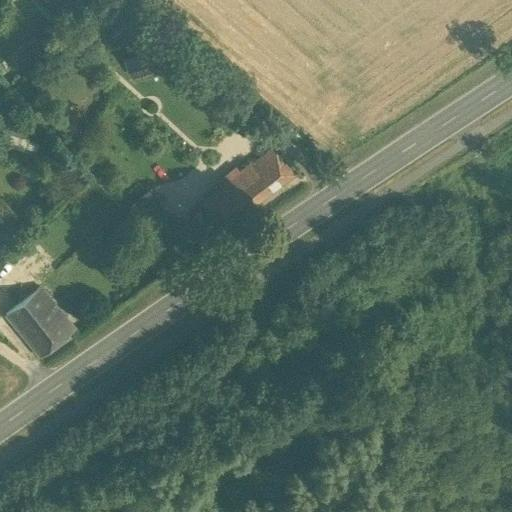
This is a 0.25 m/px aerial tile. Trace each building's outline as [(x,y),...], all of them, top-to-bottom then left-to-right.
[(80,122),(70,131),(84,146),(94,137),(80,122)] [(34,131),(16,128),(12,155),(31,158),(34,131)] [(238,174),(235,171),(222,181),(225,184),(203,202),(222,225),(290,171),(271,147),(238,174)] [(150,187),(132,204),(164,238),(157,245),(168,257),(193,234),(150,187)] [(75,326),(42,283),(6,312),(41,354),(75,326)]
